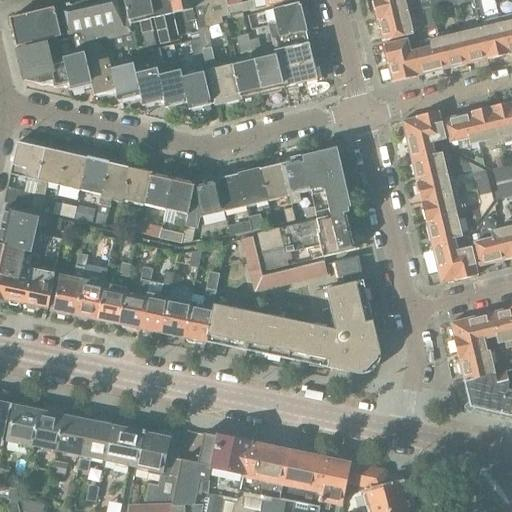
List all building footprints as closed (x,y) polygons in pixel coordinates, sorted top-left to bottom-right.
[(127,47),(128,52),(136,50),(129,25),(123,0),(88,0),(54,8),(60,37),(78,33),(94,29),(96,39),(97,42),(104,40),(113,38),(116,50),(127,47)] [(123,0),(129,25),(139,22),(145,48),(155,45),(144,0),(123,0)] [(148,0),(159,44),(169,41),(163,17),(172,15),(169,0),(148,0)] [(169,0),(172,15),(192,10),(189,0),(169,0)] [(189,0),(192,10),(197,29),(221,23),(220,17),(229,15),(225,1),(225,0),(189,0)] [(238,0),(228,0),(225,1),(229,15),(254,9),(252,0),(240,3),(238,0)] [(371,0),(376,20),(399,15),(407,13),(403,0),(371,0)] [(418,0),(421,9),(430,7),(428,0),(418,0)] [(428,0),(430,7),(432,13),(442,11),(439,0),(428,0)] [(305,31),(301,15),(298,3),(272,10),(275,20),(267,22),(272,40),(305,31)] [(435,28),(432,13),(430,7),(421,9),(426,30),(435,28)] [(54,8),(9,19),(15,48),(60,37),(54,8)] [(407,13),(399,15),(376,20),(382,41),(399,37),(412,34),(407,13)] [(506,49),(507,55),(511,53),(511,21),(511,16),(499,19),(501,30),(500,30),(503,41),(505,40),(507,49),(506,49)] [(480,29),(487,60),(507,55),(506,49),(507,49),(505,40),(503,41),(500,30),(501,30),(499,19),(486,22),(488,27),(480,29)] [(94,29),(78,33),(79,36),(81,43),(96,39),(94,29)] [(458,34),(466,65),(487,60),(480,29),(458,34)] [(197,32),(190,34),(192,40),(199,39),(197,32)] [(438,34),(439,39),(446,69),(466,65),(458,34),(448,37),(447,32),(438,34)] [(251,50),(249,41),(247,33),(237,36),(241,52),(251,50)] [(62,61),(64,67),(68,84),(70,95),(73,94),(74,96),(84,94),(84,91),(92,89),(86,67),(81,46),(81,43),(79,36),(68,38),(74,58),(62,61)] [(258,39),(249,41),(251,50),(252,53),(261,51),(258,39)] [(412,51),(418,76),(446,69),(439,39),(430,41),(432,47),(412,51)] [(418,76),(412,51),(410,52),(407,40),(383,45),(391,82),(418,76)] [(197,66),(201,65),(205,64),(201,50),(199,42),(191,43),(197,66)] [(275,51),(276,56),(284,87),(316,80),(316,81),(317,80),(308,43),(275,51)] [(38,81),(39,84),(42,83),(43,85),(52,83),(54,88),(68,84),(64,67),(52,70),(46,45),(16,52),(23,80),(31,82),(38,81)] [(201,50),(205,64),(215,61),(211,48),(201,50)] [(152,51),(155,62),(162,60),(159,49),(152,51)] [(147,52),(131,56),(133,67),(150,63),(147,52)] [(284,87),(276,56),(254,61),(262,93),(270,91),(272,93),(280,91),(281,88),(284,87)] [(254,61),(231,67),(239,99),(242,98),(244,100),(251,98),(252,96),(259,94),(259,96),(262,95),(262,93),(254,61)] [(86,67),(92,89),(94,97),(94,98),(95,98),(108,95),(109,95),(109,94),(110,94),(110,93),(115,92),(110,72),(108,62),(86,67)] [(239,99),(231,67),(231,65),(206,71),(214,104),(226,101),(226,104),(238,101),(238,99),(239,99)] [(110,72),(115,92),(118,102),(118,103),(119,103),(120,103),(132,100),(133,100),(134,100),(134,99),(134,98),(140,97),(135,77),(133,67),(110,72)] [(135,77),(140,97),(142,107),(143,107),(144,108),(145,108),(157,105),(158,105),(158,104),(159,104),(159,103),(164,102),(158,78),(156,72),(135,77)] [(158,78),(164,102),(165,107),(165,108),(166,109),(167,109),(168,110),(180,107),(181,107),(181,106),(181,105),(181,104),(187,103),(181,78),(180,73),(158,78)] [(181,78),(187,103),(188,110),(190,110),(191,112),(205,108),(205,106),(210,105),(203,73),(181,78)] [(496,132),(498,144),(511,140),(510,134),(511,133),(511,112),(510,103),(510,102),(489,107),(491,112),(490,113),(492,122),(494,122),(496,131),(496,132)] [(471,111),(471,112),(477,142),(485,140),(486,147),(498,144),(496,132),(496,131),(494,122),(492,122),(490,113),(491,112),(489,107),(471,111)] [(425,144),(431,142),(444,139),(438,112),(402,120),(404,131),(419,128),(419,132),(422,131),(425,144)] [(444,118),(449,142),(456,140),(458,148),(470,145),(470,144),(477,142),(471,112),(444,118)] [(434,157),(434,155),(431,142),(425,144),(422,131),(419,132),(419,128),(404,131),(412,162),(434,157)] [(36,181),(44,149),(42,148),(43,145),(34,143),(33,146),(17,142),(9,175),(36,181)] [(54,151),(44,149),(36,181),(33,194),(30,209),(39,211),(46,183),(58,186),(66,154),(64,153),(63,150),(57,149),(54,151)] [(79,191),(87,158),(77,156),(76,153),(71,152),(69,154),(66,154),(58,186),(79,191)] [(328,210),(315,213),(317,221),(346,214),(344,206),(346,206),(335,155),(330,152),(313,156),(312,154),(305,155),(305,158),(302,159),(310,191),(311,195),(322,193),(324,195),(325,195),(328,210)] [(417,185),(446,178),(440,154),(434,155),(434,157),(412,162),(417,185)] [(298,194),(310,191),(302,159),(300,159),(299,156),(289,159),(290,162),(280,164),(288,196),(290,205),(300,202),(298,194)] [(95,160),(87,158),(79,191),(101,196),(109,164),(108,164),(109,160),(96,157),(95,160)] [(494,160),(496,168),(504,166),(502,158),(494,160)] [(122,203),(122,201),(130,169),(128,168),(129,165),(119,163),(118,166),(109,164),(101,196),(97,215),(94,225),(103,227),(105,217),(107,217),(109,207),(111,201),(122,203)] [(261,168),(258,169),(266,201),(288,196),(280,164),(270,167),(269,163),(262,165),(261,168)] [(456,173),(469,170),(473,174),(485,171),(468,163),(454,166),(456,173)] [(496,183),(508,180),(504,166),(496,168),(493,169),(496,183)] [(144,206),(152,174),(141,171),(140,168),(134,167),(132,169),(130,169),(122,201),(144,206)] [(246,172),(237,174),(245,206),(266,201),(258,169),(256,170),(256,167),(246,169),(246,172)] [(477,189),(489,187),(485,171),(473,174),(477,189)] [(162,176),(152,174),(144,206),(165,211),(172,178),(170,178),(169,175),(163,174),(162,176)] [(218,178),(216,179),(224,211),(245,206),(237,174),(227,176),(225,174),(219,175),(218,178)] [(185,223),(186,216),(195,183),(184,181),(183,178),(177,176),(175,179),(172,178),(165,211),(175,214),(174,221),(185,223)] [(185,223),(182,235),(180,245),(192,242),(195,229),(197,229),(200,216),(224,211),(216,179),(214,179),(213,176),(203,178),(204,181),(195,183),(186,216),(185,223)] [(446,178),(417,185),(421,203),(425,202),(425,203),(434,201),(434,198),(444,196),(445,197),(456,194),(453,180),(447,182),(446,178)] [(494,193),(496,200),(511,197),(508,180),(496,183),(498,192),(494,193)] [(480,202),(492,200),(489,187),(477,189),(480,202)] [(30,209),(33,194),(17,190),(17,193),(6,190),(3,203),(30,209)] [(425,202),(421,203),(425,220),(454,213),(453,208),(459,207),(456,194),(445,197),(444,196),(434,198),(434,201),(425,203),(425,202)] [(480,204),(479,213),(478,209),(465,212),(467,219),(480,216),(480,218),(492,201),(492,200),(480,202),(480,204)] [(53,215),(65,218),(73,220),(76,208),(56,203),(53,215)] [(76,208),(73,220),(92,224),(95,211),(76,206),(76,208)] [(39,216),(6,208),(4,214),(0,215),(0,217),(0,223),(2,225),(1,226),(35,234),(39,216)] [(314,209),(303,211),(306,224),(317,221),(315,213),(314,209)] [(295,222),(292,212),(285,214),(287,224),(295,222)] [(454,213),(425,220),(430,242),(453,237),(454,238),(460,237),(454,213)] [(346,214),(317,221),(306,224),(257,235),(265,271),(286,266),(285,261),(291,260),(290,253),(320,246),(322,257),(354,250),(346,214)] [(137,235),(140,223),(141,218),(133,216),(131,223),(120,221),(118,230),(137,235)] [(249,218),(250,222),(253,232),(263,229),(260,216),(249,218)] [(61,221),(52,219),(50,229),(59,231),(61,221)] [(499,231),(505,261),(511,259),(511,220),(504,223),(506,229),(499,231)] [(253,232),(250,222),(228,227),(230,237),(253,232)] [(162,228),(140,223),(137,235),(145,237),(159,240),(161,230),(162,228)] [(35,234),(1,226),(1,228),(0,228),(0,245),(22,251),(29,253),(31,253),(35,234)] [(159,240),(180,245),(182,235),(161,230),(159,240)] [(478,267),(505,261),(499,231),(491,233),(490,231),(478,234),(480,242),(473,243),(478,267)] [(100,236),(92,234),(89,249),(97,250),(100,236)] [(241,242),(242,246),(256,243),(254,237),(241,240),(241,242)] [(453,237),(430,242),(437,273),(451,270),(450,267),(453,266),(450,252),(457,251),(454,238),(453,237)] [(214,242),(213,245),(213,248),(217,250),(219,252),(223,253),(226,242),(226,241),(214,242)] [(256,243),(242,246),(243,253),(257,249),(256,243)] [(22,251),(0,245),(0,275),(19,279),(21,270),(25,271),(29,253),(22,251)] [(440,284),(477,275),(470,248),(457,251),(450,252),(453,266),(450,267),(451,270),(437,273),(440,284)] [(243,253),(245,259),(259,255),(257,249),(243,253)] [(201,251),(192,253),(189,268),(198,269),(201,251)] [(19,279),(0,275),(0,299),(9,301),(10,305),(16,306),(19,303),(24,304),(29,281),(35,254),(31,253),(29,253),(25,271),(21,270),(19,279)] [(27,308),(34,309),(36,307),(46,309),(55,270),(46,268),(45,273),(33,270),(38,267),(41,255),(35,254),(29,281),(24,304),(26,305),(27,308)] [(87,257),(79,255),(78,255),(73,279),(59,276),(52,311),(55,312),(56,314),(63,315),(65,314),(75,316),(82,281),(87,257)] [(259,255),(245,259),(246,265),(260,261),(259,255)] [(337,278),(344,276),(359,272),(356,257),(334,263),(337,278)] [(109,261),(101,259),(98,272),(106,274),(109,261)] [(321,278),(327,276),(323,260),(317,261),(321,278)] [(246,265),(248,271),(262,267),(260,261),(246,265)] [(315,279),(321,278),(317,261),(311,263),(315,279)] [(309,281),(315,279),(311,263),(305,264),(309,281)] [(128,278),(131,266),(122,264),(119,276),(128,278)] [(303,282),(309,281),(305,264),(299,266),(303,282)] [(297,284),(303,282),(299,266),(293,267),(297,284)] [(262,267),(248,271),(249,277),(263,274),(262,267)] [(291,285),(297,284),(293,267),(287,268),(291,285)] [(285,286),(291,285),(287,268),(281,270),(285,286)] [(138,292),(126,290),(118,325),(120,325),(121,328),(128,329),(130,327),(140,329),(148,294),(150,283),(152,270),(144,269),(141,281),(140,281),(138,292)] [(279,288),(285,286),(281,270),(275,271),(279,288)] [(273,289),(279,288),(275,271),(269,273),(273,289)] [(213,305),(218,284),(220,275),(209,272),(204,297),(193,295),(191,303),(184,338),(186,339),(187,341),(194,343),(196,341),(205,343),(212,305),(213,305)] [(162,334),(169,299),(174,275),(163,273),(158,296),(148,294),(140,329),(142,330),(143,332),(150,334),(151,332),(162,334)] [(269,273),(263,274),(265,280),(267,291),(273,289),(269,273)] [(249,277),(251,283),(265,280),(263,274),(249,277)] [(265,280),(251,283),(253,294),(267,291),(265,280)] [(104,285),(82,281),(75,316),(76,316),(77,319),(84,320),(86,318),(96,320),(104,285)] [(299,363),(327,368),(358,375),(360,375),(363,375),(366,374),(367,374),(369,373),(371,371),(373,370),(375,368),(376,366),(377,365),(378,363),(379,361),(379,358),(380,357),(380,355),(379,352),(362,281),(325,290),(335,330),(307,324),(299,363)] [(108,323),(118,325),(126,290),(104,285),(96,320),(98,321),(99,323),(106,325),(108,323)] [(191,303),(169,299),(162,334),(164,334),(166,337),(172,338),(173,336),(184,338),(191,303)] [(307,324),(213,305),(212,305),(205,343),(299,363),(307,324)] [(491,313),(497,336),(498,344),(503,343),(505,348),(511,346),(511,321),(511,322),(509,313),(511,313),(509,309),(491,313)] [(491,313),(460,320),(463,335),(469,334),(470,339),(481,336),(482,340),(497,336),(491,313)] [(458,360),(485,354),(482,340),(481,336),(470,339),(469,334),(463,335),(460,320),(450,323),(453,338),(452,338),(458,360)] [(489,353),(485,354),(458,360),(463,382),(494,374),(489,353)] [(504,363),(497,365),(499,373),(500,373),(511,370),(504,363)] [(499,373),(494,374),(463,382),(468,404),(472,408),(502,416),(511,418),(511,384),(509,385),(502,383),(500,373),(499,373)] [(0,450),(10,405),(7,405),(8,402),(0,400),(0,450)] [(31,445),(38,412),(39,408),(27,406),(27,409),(14,407),(6,443),(30,448),(31,445)] [(56,451),(63,417),(61,417),(62,413),(51,411),(50,414),(38,412),(31,445),(56,451)] [(74,419),(63,417),(56,451),(80,456),(87,422),(86,422),(86,418),(74,416),(74,419)] [(98,425),(87,422),(80,456),(76,471),(87,474),(90,458),(104,461),(112,427),(110,427),(110,423),(99,421),(98,425)] [(129,466),(136,432),(134,432),(134,428),(122,426),(122,429),(112,427),(104,461),(129,466)] [(155,433),(154,436),(145,434),(146,431),(143,430),(142,433),(135,467),(160,473),(157,487),(148,485),(144,506),(127,507),(125,511),(201,511),(217,437),(204,434),(199,460),(197,459),(196,463),(180,460),(180,464),(176,463),(178,451),(166,449),(168,439),(167,439),(167,435),(155,433)] [(235,511),(249,444),(250,444),(217,437),(201,511),(235,511)] [(235,511),(317,511),(319,508),(329,461),(249,444),(235,511)] [(67,464),(53,461),(51,473),(65,475),(67,464)] [(330,502),(340,504),(343,491),(347,465),(329,461),(319,508),(328,510),(330,502)] [(348,463),(347,465),(343,491),(356,493),(357,486),(369,489),(371,494),(365,496),(368,507),(369,507),(370,511),(393,511),(399,511),(405,509),(404,504),(406,501),(404,495),(401,493),(398,485),(388,488),(383,471),(348,463)] [(11,475),(9,489),(21,491),(24,477),(11,475)] [(99,489),(92,487),(89,502),(96,503),(99,489)] [(9,489),(7,499),(9,499),(17,501),(19,501),(20,499),(21,491),(9,489)]
